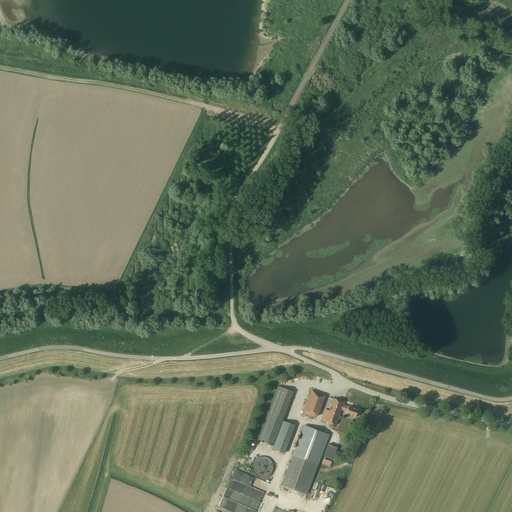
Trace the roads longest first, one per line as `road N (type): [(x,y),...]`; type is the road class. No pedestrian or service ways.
road 1 (track): [(279,127),(202,104),(0,68)]
road 2 (unclassified): [(0,358),(47,347),(162,358),(279,349)]
road 3 (unclassified): [(511,425),(388,398),(279,349)]
road 4 (unclassified): [(279,349),(304,348),(511,398)]
